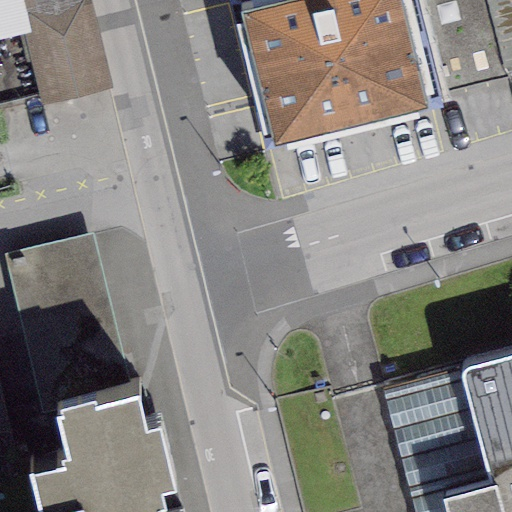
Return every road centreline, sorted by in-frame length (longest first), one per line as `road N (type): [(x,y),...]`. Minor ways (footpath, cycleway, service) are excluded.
road 1 (residential): [(176,280),(511,185)]
road 2 (residential): [(176,280),(109,0)]
road 3 (unknown): [(336,235),(400,511)]
road 4 (residential): [(232,511),(176,280)]
